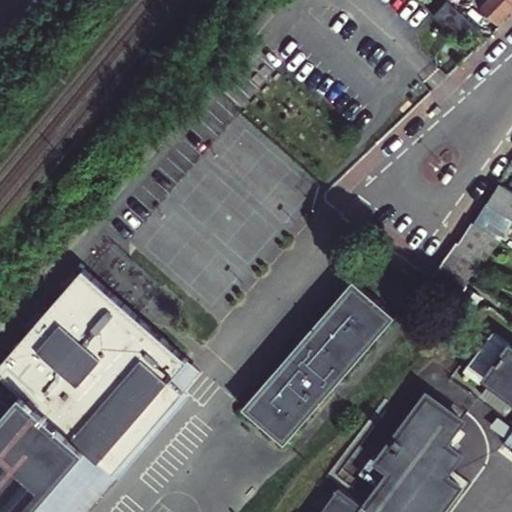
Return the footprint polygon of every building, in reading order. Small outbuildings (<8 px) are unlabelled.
[(511,13),(511,0),(483,0),(479,5),(502,25),(511,13)] [(477,26),(452,2),(438,18),(464,41),(477,26)] [(511,189),(501,183),(488,203),(511,218),(511,189)] [(511,218),(488,203),(473,223),(499,240),(511,220),(511,218)] [(473,223),(460,243),(483,259),(485,260),(499,240),(473,223)] [(459,242),(444,263),(468,280),(483,259),(460,243),(459,242)] [(432,276),(458,295),(468,280),(444,263),(443,262),(432,276)] [(0,370),(21,388),(0,411),(0,511),(28,511),(88,443),(115,466),(184,385),(172,374),(188,356),(84,264),(0,358),(0,370)] [(354,276),(242,402),(283,438),(395,311),(354,276)] [(504,408),(511,397),(511,343),(495,331),(465,371),(481,383),(486,377),(492,380),(483,393),(504,408)] [(83,511),(190,390),(184,385),(115,466),(88,443),(28,511),(83,511)] [(442,511),(461,488),(446,476),(461,455),(446,443),(463,421),(429,395),(379,462),(374,458),(360,476),(380,490),(368,506),(343,487),(323,511),(442,511)]
